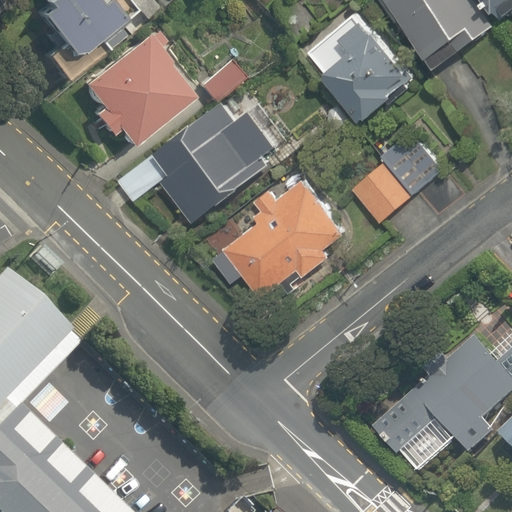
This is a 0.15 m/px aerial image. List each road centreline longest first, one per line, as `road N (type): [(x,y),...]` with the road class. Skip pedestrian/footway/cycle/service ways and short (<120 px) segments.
road 1 (secondary): [(0,150),(273,405)]
road 2 (residential): [(511,199),(273,405)]
road 3 (secondary): [(273,405),(379,511)]
